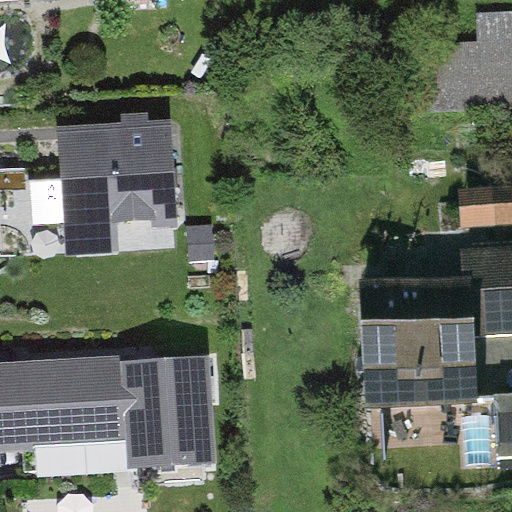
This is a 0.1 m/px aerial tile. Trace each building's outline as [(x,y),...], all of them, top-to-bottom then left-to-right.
[(472,47),(418,50),(421,121),(511,116),(511,7),(470,10),(472,47)] [(176,141),(47,148),(53,252),(181,245),(176,141)] [(511,186),(491,187),(492,231),(511,229),(511,186)] [(461,285),(362,289),(367,415),(479,410),(476,335),(511,333),(511,252),(460,254),(461,285)] [(206,362),(0,381),(0,475),(117,464),(120,501),(219,492),(206,362)] [(511,404),(495,405),(499,469),(511,467),(511,404)]
